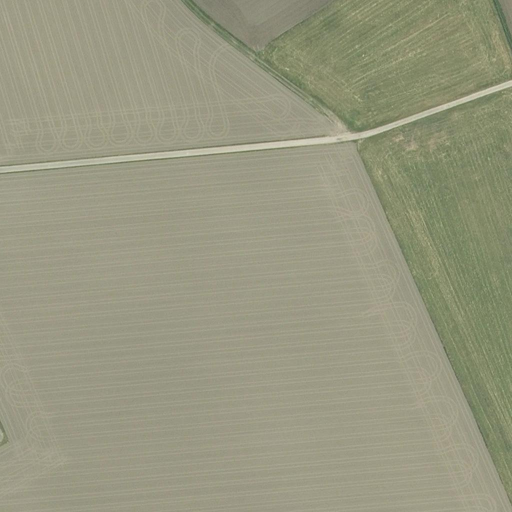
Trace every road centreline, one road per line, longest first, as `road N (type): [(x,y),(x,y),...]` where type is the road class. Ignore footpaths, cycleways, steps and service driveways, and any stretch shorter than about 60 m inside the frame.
road 1 (track): [(0,170),(358,137),(511,83)]
road 2 (track): [(183,0),(358,137)]
